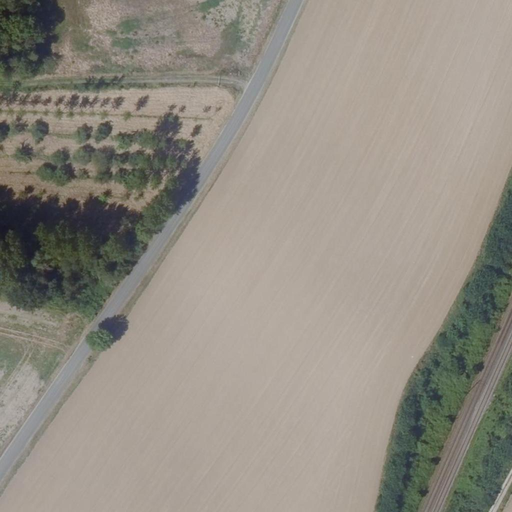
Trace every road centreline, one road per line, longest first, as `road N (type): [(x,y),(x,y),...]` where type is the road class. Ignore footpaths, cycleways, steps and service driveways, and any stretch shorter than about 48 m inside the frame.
road 1 (unclassified): [(298,0),(172,225),(0,467)]
road 2 (track): [(256,85),(225,77),(0,81)]
